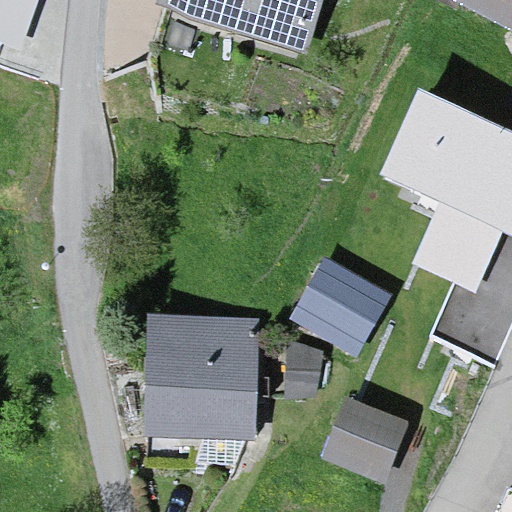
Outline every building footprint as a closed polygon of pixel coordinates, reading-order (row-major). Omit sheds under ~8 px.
[(309,0),(172,0),(296,40),(309,0)] [(511,18),(511,0),(460,0),(509,24),(511,18)] [(511,134),(419,92),(381,174),(444,203),(418,261),(470,285),(497,227),(511,233),(511,134)] [(385,298),(324,264),(294,318),(354,352),(385,298)] [(252,325),(153,322),(149,430),(249,433),(252,325)] [(401,425),(349,403),(328,455),(380,476),(401,425)]
